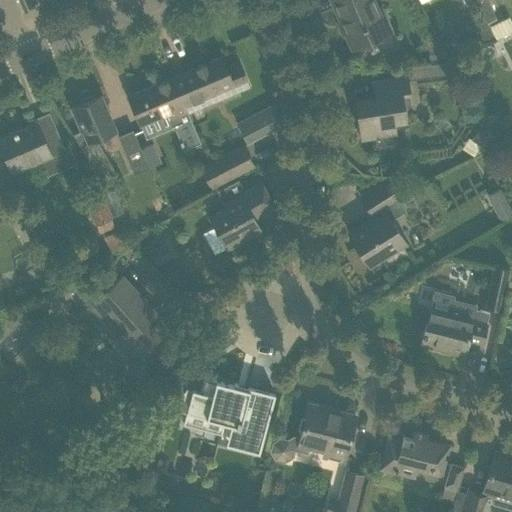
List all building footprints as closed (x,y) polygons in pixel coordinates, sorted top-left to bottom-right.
[(330,0),(351,48),(392,31),(383,11),(379,13),(372,0),(330,0)] [(496,18),(486,0),(478,0),(476,1),(482,13),(486,22),(496,18)] [(488,26),(478,31),(483,40),(492,35),(488,26)] [(500,48),(500,54),(505,58),(511,57),(511,54),(511,47),(511,46),(505,44),(500,48)] [(428,47),(429,61),(447,58),(440,45),(428,47)] [(486,45),(476,50),(482,61),(492,56),(486,45)] [(221,55),(171,77),(186,111),(220,97),(216,88),(245,75),(239,62),(226,67),(221,55)] [(449,62),(425,65),(427,77),(451,74),(449,62)] [(374,97),(354,100),(360,139),(380,136),(396,134),(394,122),(406,120),(403,105),(411,103),(408,80),(407,75),(405,75),(391,78),(371,81),(374,97)] [(140,123),(145,136),(171,125),(168,119),(186,111),(171,77),(127,96),(135,114),(139,124),(140,123)] [(117,174),(96,139),(116,131),(100,94),(94,97),(89,95),(80,98),(78,103),(70,107),(80,130),(72,133),(102,183),(117,174)] [(236,125),(245,143),(284,123),(274,105),(236,125)] [(0,144),(5,156),(0,158),(0,167),(8,182),(14,179),(10,170),(39,158),(45,173),(74,161),(66,144),(62,146),(55,130),(42,136),(36,123),(0,138),(0,144)] [(481,126),(472,140),(486,149),(489,144),(481,126)] [(132,129),(116,135),(121,146),(127,160),(142,153),(140,147),(132,129)] [(140,147),(149,166),(160,161),(152,142),(140,147)] [(199,166),(210,190),(254,166),(242,145),(199,166)] [(0,185),(8,182),(0,167),(0,185)] [(209,215),(217,230),(226,247),(260,230),(253,217),(274,206),(261,182),(244,191),(238,179),(217,190),(226,207),(209,215)] [(369,265),(386,255),(405,242),(384,209),(398,200),(386,180),(377,186),(360,197),(373,217),(348,234),(369,265)] [(84,200),(95,225),(112,217),(102,193),(84,200)] [(511,212),(506,200),(493,207),(500,220),(511,213),(511,212)] [(125,227),(116,231),(122,246),(132,242),(125,227)] [(116,231),(104,236),(111,253),(123,248),(122,246),(116,231)] [(162,243),(149,250),(156,265),(170,258),(162,243)] [(484,305),(502,309),(510,270),(493,266),(484,305)] [(132,363),(144,352),(159,339),(145,324),(155,314),(120,275),(114,280),(103,268),(76,292),(115,336),(111,340),(132,363)] [(429,309),(421,342),(463,353),(466,344),(467,340),(479,343),(477,348),(479,348),(488,311),(475,308),(476,304),(453,298),(450,298),(446,313),(429,309)] [(192,391),(186,412),(206,417),(203,429),(219,433),(216,441),(224,443),(258,452),(268,413),(273,394),(234,383),(234,386),(204,378),(200,393),(192,391)] [(271,443),(270,452),(274,460),(284,462),(292,457),(293,451),(307,454),(309,446),(324,450),(323,456),(343,461),(350,435),(355,415),(308,403),(303,422),(299,437),(293,436),(287,439),(280,437),(271,443)] [(104,414),(99,419),(99,427),(105,432),(112,432),(118,427),(118,419),(112,414),(104,414)] [(383,455),(380,467),(411,474),(413,465),(440,472),(448,444),(425,438),(426,433),(413,430),(411,437),(402,434),(401,440),(388,436),(383,455)] [(511,456),(494,451),(488,470),(482,491),(468,487),(460,511),(485,511),(490,495),(511,501),(511,456)] [(451,500),(455,489),(457,489),(464,467),(450,463),(443,485),(440,497),(451,500)] [(346,470),(338,498),(329,496),(324,511),(354,511),(365,476),(361,475),(346,470)]
